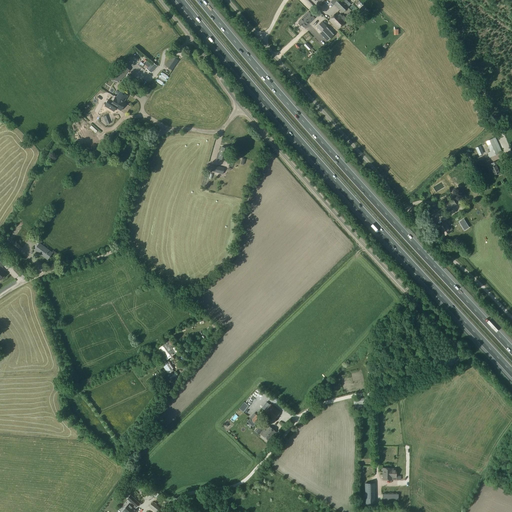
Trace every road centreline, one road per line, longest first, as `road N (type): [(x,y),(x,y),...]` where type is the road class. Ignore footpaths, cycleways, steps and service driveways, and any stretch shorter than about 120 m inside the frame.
road 1 (motorway): [(180,0),(511,374)]
road 2 (unclassified): [(159,0),(239,105),(454,339),(453,361)]
road 3 (motorway): [(511,351),(199,0)]
road 4 (unclassified): [(511,314),(443,252),(228,0)]
road 5 (track): [(0,295),(110,249),(123,236),(148,146),(169,130),(222,130),(239,105)]
road 6 (track): [(167,511),(179,497),(243,482),(309,408),(382,392),(453,361)]
